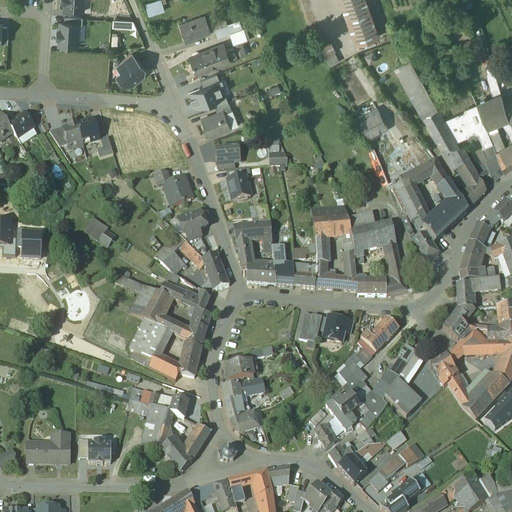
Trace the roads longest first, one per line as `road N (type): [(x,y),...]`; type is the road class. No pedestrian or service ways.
road 1 (residential): [(240,297),(410,308),(432,302),(469,224),(511,179)]
road 2 (residential): [(240,297),(173,105)]
road 3 (residential): [(202,478),(0,484)]
road 4 (residential): [(220,434),(212,367),(240,297)]
road 5 (residential): [(173,105),(42,95)]
road 6 (residential): [(366,511),(315,469),(292,460),(261,463)]
